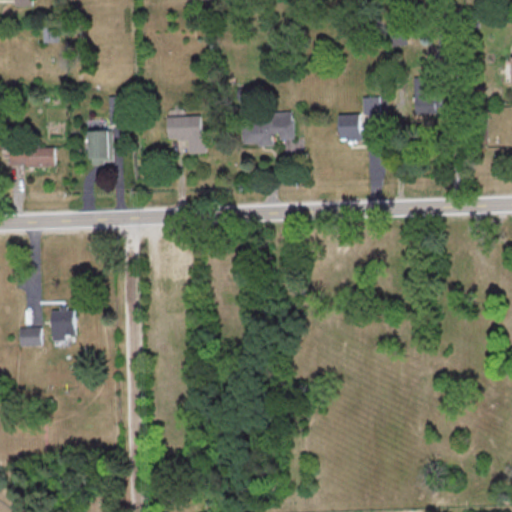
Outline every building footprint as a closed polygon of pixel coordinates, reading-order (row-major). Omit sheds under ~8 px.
[(44,41),(57,41),(56,24),(44,24),(44,41)] [(415,76),(416,113),(437,112),(436,75),(415,76)] [(108,96),(112,120),(123,119),(119,94),(108,96)] [(340,113),(341,140),(368,138),(367,131),(380,130),(378,95),(363,96),(364,112),(340,113)] [(294,138),(293,110),(267,111),(268,124),(248,125),(248,144),(277,143),(277,138),(294,138)] [(205,152),(204,114),(169,115),(170,138),(190,138),(190,152),(205,152)] [(91,162),(113,162),(113,130),(91,129),(91,162)] [(56,146),(11,147),(12,166),(56,165),(56,146)] [(76,307),(52,308),(53,338),(77,337),(76,307)] [(21,345),(43,344),(42,326),(21,326),(21,345)]
